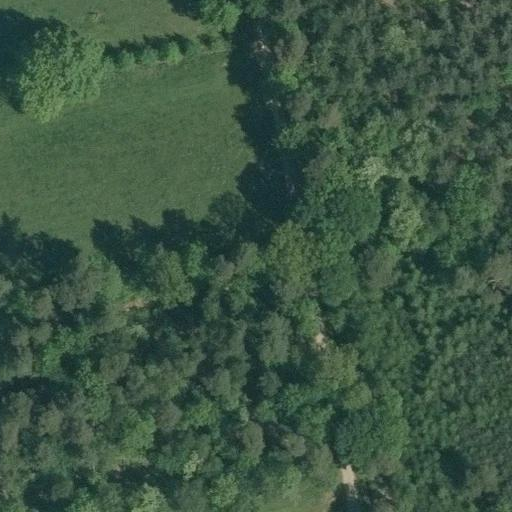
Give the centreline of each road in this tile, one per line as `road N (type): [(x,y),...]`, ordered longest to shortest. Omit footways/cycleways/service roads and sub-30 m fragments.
road 1 (track): [(316,304),(0,359)]
road 2 (track): [(356,511),(298,215)]
road 3 (track): [(298,215),(255,0)]
